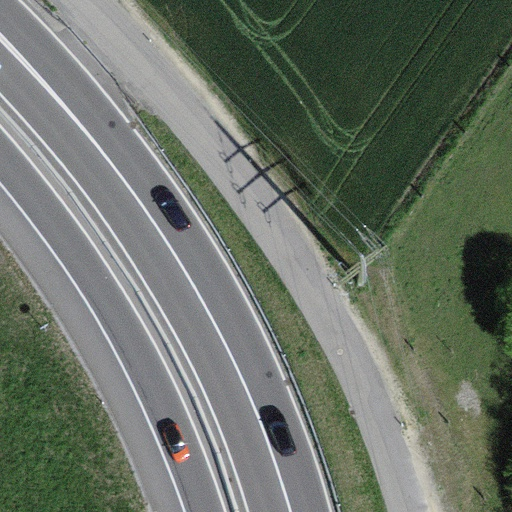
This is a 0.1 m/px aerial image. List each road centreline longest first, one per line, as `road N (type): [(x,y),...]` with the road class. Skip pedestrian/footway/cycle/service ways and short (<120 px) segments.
road 1 (motorway): [(0,153),(109,302),(177,434),(206,511)]
road 2 (motorway): [(289,511),(250,394),(192,275),(102,151)]
road 3 (motorway): [(102,151),(34,40),(0,2)]
road 4 (motorway): [(102,151),(0,70)]
